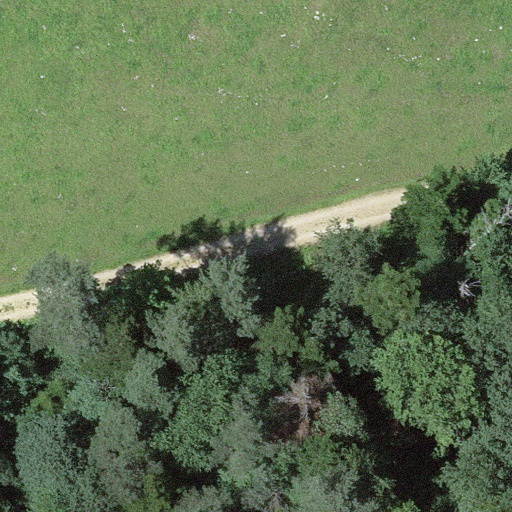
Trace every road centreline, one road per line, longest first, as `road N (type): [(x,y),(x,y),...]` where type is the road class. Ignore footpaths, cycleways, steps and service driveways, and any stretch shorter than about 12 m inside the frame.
road 1 (track): [(511,187),(340,216),(88,287),(0,301)]
road 2 (track): [(425,511),(511,359)]
